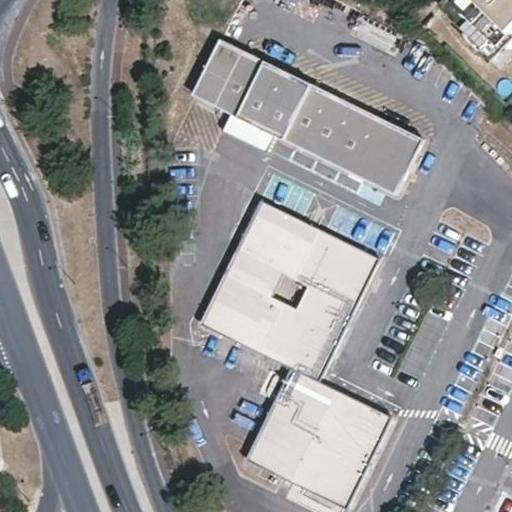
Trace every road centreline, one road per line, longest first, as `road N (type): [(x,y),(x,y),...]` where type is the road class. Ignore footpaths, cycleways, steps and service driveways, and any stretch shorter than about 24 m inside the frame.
road 1 (secondary): [(161,511),(118,355),(109,280),(97,120),(111,0)]
road 2 (primary): [(129,511),(0,140)]
